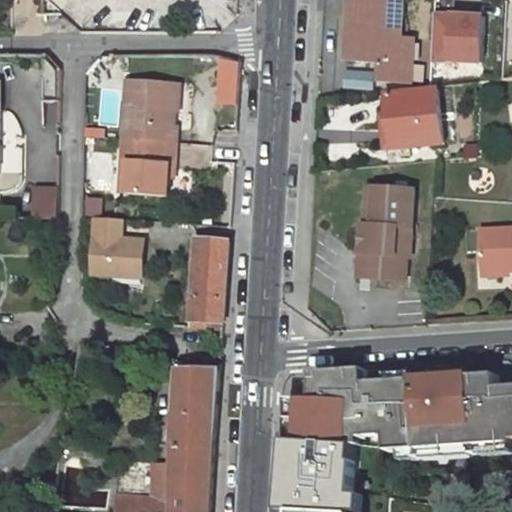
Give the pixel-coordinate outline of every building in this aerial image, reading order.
[(382,60),(381,79),(414,81),(417,40),(405,39),(407,0),(355,0),(355,7),(353,7),(351,35),(359,35),(357,59),(382,60)] [(494,63),(494,13),(437,12),(437,63),(494,63)] [(49,54),(47,102),(66,102),(67,70),(52,54),(49,54)] [(241,105),(244,61),(224,60),(221,103),(241,105)] [(129,81),(125,138),(173,143),(179,143),(181,128),(174,128),(177,85),(129,81)] [(386,147),(446,141),(441,87),(389,92),(391,120),(383,121),(386,147)] [(131,164),(128,195),(169,198),(171,168),(177,168),(179,143),(173,143),(125,138),(123,163),(131,164)] [(362,220),(360,250),(370,251),(368,274),(403,277),(405,254),(410,254),(416,187),(377,184),(373,221),(362,220)] [(37,219),(61,219),(61,187),(37,187),(37,219)] [(129,237),(129,219),(95,219),(94,279),(150,280),(150,237),(129,237)] [(476,272),(511,269),(511,227),(474,229),(476,272)] [(232,241),(198,239),(192,326),(226,328),(232,241)] [(177,422),(175,464),(159,464),(157,499),(140,498),(140,496),(119,496),(118,511),(213,511),(223,369),(182,368),(177,422)] [(316,378),(316,405),(291,404),(290,447),(364,449),(364,442),(391,440),(392,455),(511,445),(511,389),(501,391),(500,378),(369,388),(368,374),(316,378)] [(373,511),(373,510),(365,509),(366,450),(309,449),(305,511),(373,511)]
